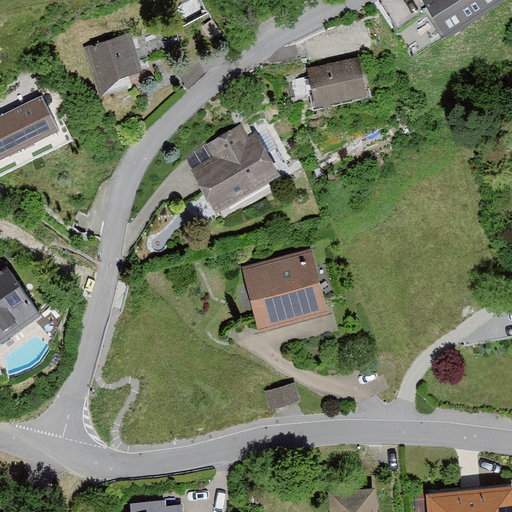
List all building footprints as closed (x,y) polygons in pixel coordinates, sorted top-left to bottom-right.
[(428,0),(444,24),(482,0),(428,0)] [(130,22),(82,37),(100,88),(147,72),(130,22)] [(367,45),(308,55),(314,92),(373,82),(367,45)] [(42,77),(0,98),(0,146),(61,115),(42,77)] [(287,163),(257,113),(185,155),(215,206),(287,163)] [(311,243),(240,261),(255,318),(326,300),(311,243)] [(6,248),(0,252),(0,326),(42,295),(6,248)] [(511,511),(511,485),(428,494),(429,511),(511,511)] [(131,499),(120,500),(120,511),(165,511),(184,510),(183,492),(164,493),(163,486),(130,488),(131,499)] [(376,511),(375,492),(331,495),(332,511),(376,511)]
